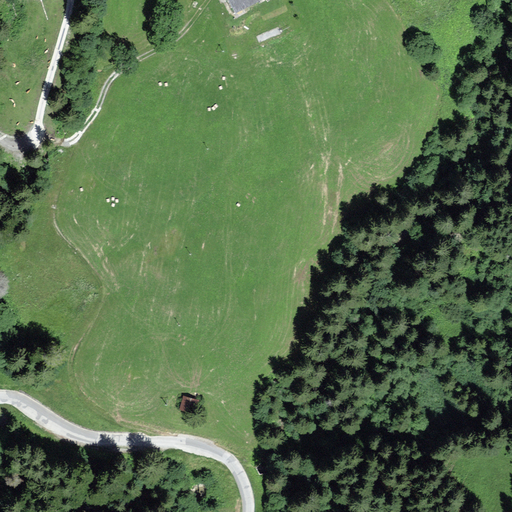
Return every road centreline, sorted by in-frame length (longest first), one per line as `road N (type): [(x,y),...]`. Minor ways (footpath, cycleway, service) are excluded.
road 1 (track): [(179,443),(95,410),(81,395),(70,374),(73,349),(105,303),(106,287),(58,230),(53,208),(120,69),(187,29),(207,0)]
road 2 (unclassified): [(249,511),(241,476),(216,452),(97,438),(0,397)]
road 3 (track): [(0,143),(34,143),(72,0)]
